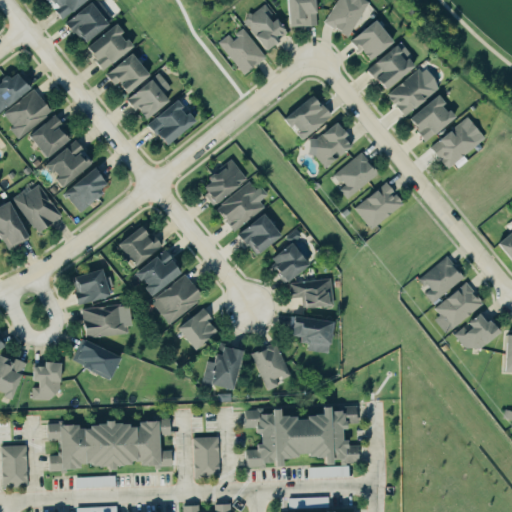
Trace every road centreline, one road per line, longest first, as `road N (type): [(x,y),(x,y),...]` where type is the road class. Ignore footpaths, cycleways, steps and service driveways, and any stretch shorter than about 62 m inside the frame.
road 1 (residential): [(0,293),(81,241),(314,56)]
road 2 (residential): [(244,309),(0,0)]
road 3 (residential): [(314,56),(511,292)]
road 4 (residential): [(2,293),(23,331),(34,340),(47,337),(53,317),(33,275)]
